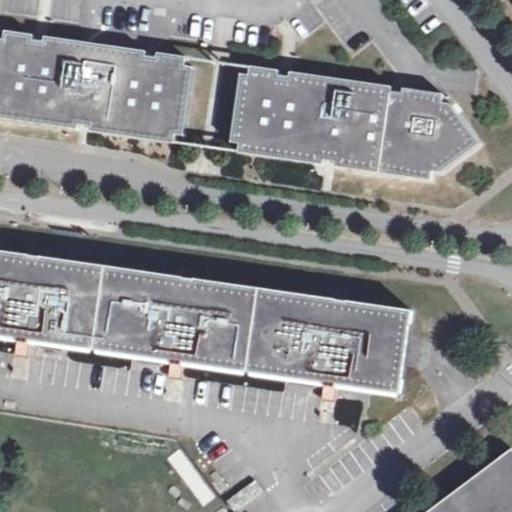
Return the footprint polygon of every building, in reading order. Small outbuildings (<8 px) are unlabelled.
[(94,125),(113,128),(113,133),(176,142),(177,133),(186,134),(196,65),(158,50),(157,55),(148,53),(148,48),(47,35),(46,39),(34,37),(34,33),(7,29),(6,37),(0,61),(0,116),(65,126),(66,121),(83,124),(94,125)] [(365,170),(385,173),(394,93),(394,86),(293,71),(292,76),(281,74),(282,69),(253,65),(252,72),(244,71),(234,142),(242,143),(241,151),(317,163),(317,157),(339,161),(345,162),(366,165),(365,170)] [(404,94),(394,93),(385,173),(433,179),(434,171),(443,172),(481,143),(457,105),(443,103),(443,96),(405,89),(404,94)] [(317,157),(317,163),(328,164),(338,166),(339,161),(317,157)] [(0,249),(0,334),(26,339),(181,361),(334,383),(370,388),(402,393),(406,370),(408,357),(410,341),(415,310),(0,249)] [(0,349),(0,382),(10,383),(10,349),(0,349)] [(511,511),(511,448),(428,511),(426,511),(511,511)] [(258,480),(229,501),(236,510),(264,489),(258,480)]
